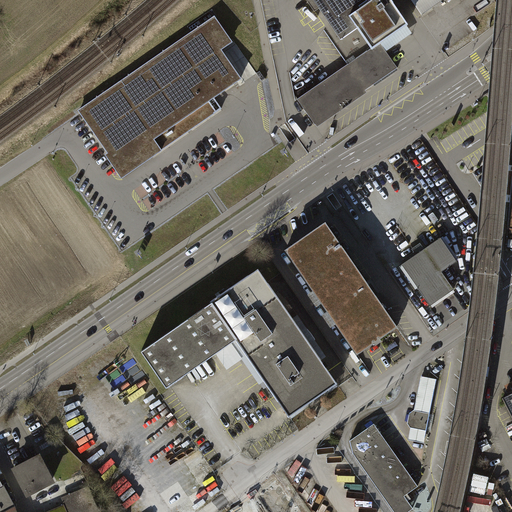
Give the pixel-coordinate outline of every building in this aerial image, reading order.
[(347,13),(366,0),(313,0),(340,39),(357,27),(347,13)] [(366,0),(347,13),(357,27),(371,48),(380,42),(407,24),(390,0),(366,0)] [(410,0),(421,15),(442,0),(410,0)] [(233,44),(216,17),(76,109),(106,155),(122,179),(142,166),(160,154),(151,140),(242,80),(223,51),(228,47),(233,44)] [(398,69),(380,42),(371,48),(298,99),(316,125),(398,69)] [(401,180),(395,184),(404,198),(411,194),(401,180)] [(398,325),(325,221),(284,249),(358,353),(398,325)] [(402,266),(418,289),(442,273),(457,262),(441,239),(402,266)] [(336,382),(258,270),(135,354),(161,391),(233,341),(285,417),(336,382)] [(453,289),(442,273),(418,289),(430,305),(453,289)] [(421,375),(414,410),(409,412),(407,422),(411,427),(408,439),(424,442),(430,413),(437,379),(421,375)] [(511,390),(502,395),(511,415),(511,390)] [(350,441),(353,454),(393,511),(407,511),(412,508),(404,496),(418,486),(374,424),(350,441)] [(14,469),(27,493),(52,480),(39,456),(14,469)] [(174,487),(170,480),(161,485),(170,499),(173,496),(177,501),(181,498),(174,487)] [(0,481),(0,511),(5,511),(13,508),(2,486),(0,481)] [(51,511),(99,511),(88,485),(61,497),(65,506),(51,511)]
